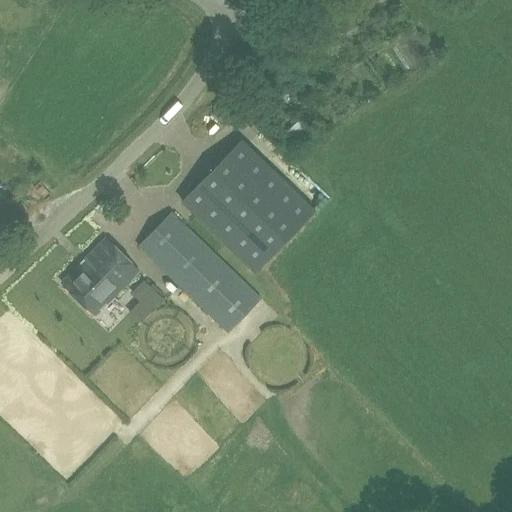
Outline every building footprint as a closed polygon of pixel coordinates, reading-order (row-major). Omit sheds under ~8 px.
[(302,116),(282,131),(289,139),(308,124),(302,116)] [(242,139),(182,201),(256,272),(315,211),(302,199),(243,140),(242,139)] [(260,298),(171,213),(139,247),(228,332),(260,298)] [(95,315),(139,271),(107,238),(63,282),(95,315)] [(189,324),(153,358),(167,373),(198,343),(191,336),(196,331),(189,324)]
